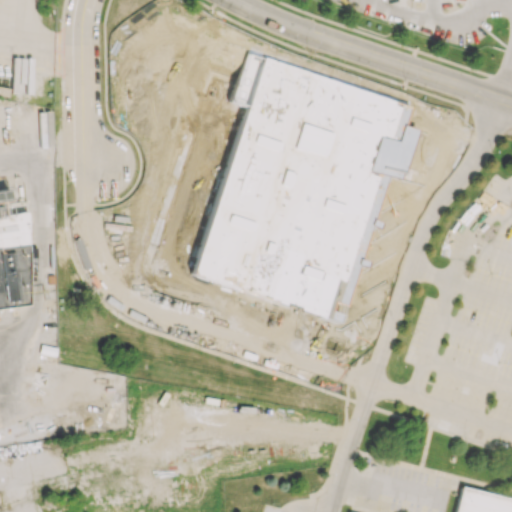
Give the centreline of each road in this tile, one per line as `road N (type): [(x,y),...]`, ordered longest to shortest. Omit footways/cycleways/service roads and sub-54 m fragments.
road 1 (tertiary): [(496,99),(229,0)]
road 2 (residential): [(85,0),(79,132),(95,159)]
